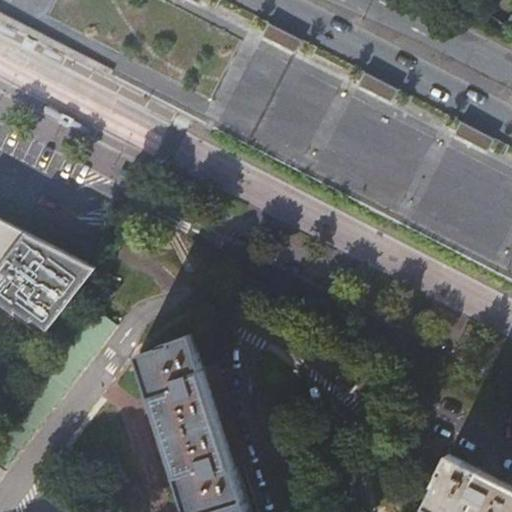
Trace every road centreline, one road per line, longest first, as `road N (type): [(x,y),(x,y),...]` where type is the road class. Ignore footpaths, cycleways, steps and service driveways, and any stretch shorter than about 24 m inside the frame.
road 1 (motorway): [(52,0),(511,235)]
road 2 (motorway): [(511,182),(158,0)]
road 3 (residential): [(253,323),(196,297),(145,311),(32,462)]
road 4 (primary): [(277,0),(511,119)]
road 5 (residential): [(511,454),(389,390),(364,393),(340,414)]
road 6 (residential): [(283,511),(250,403),(253,323)]
road 7 (primary): [(511,72),(367,0)]
road 8 (residential): [(340,414),(321,365),(253,323)]
